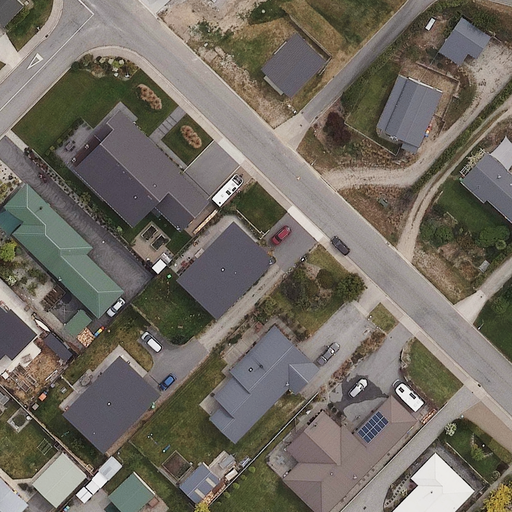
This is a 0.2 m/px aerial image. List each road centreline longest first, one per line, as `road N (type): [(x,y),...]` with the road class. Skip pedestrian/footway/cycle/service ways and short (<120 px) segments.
road 1 (residential): [(269,155),(511,391)]
road 2 (residential): [(113,0),(269,155)]
road 3 (residential): [(269,155),(416,0)]
road 4 (residential): [(0,111),(108,0)]
